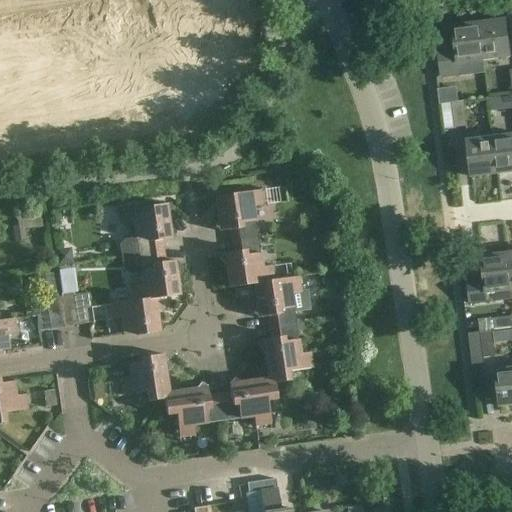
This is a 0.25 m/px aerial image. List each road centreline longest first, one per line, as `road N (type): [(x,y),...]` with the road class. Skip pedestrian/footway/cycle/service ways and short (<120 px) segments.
road 1 (residential): [(425,442),(386,175),(326,0)]
road 2 (residential): [(152,481),(425,442)]
road 3 (residential): [(67,358),(201,340),(208,327),(194,232)]
